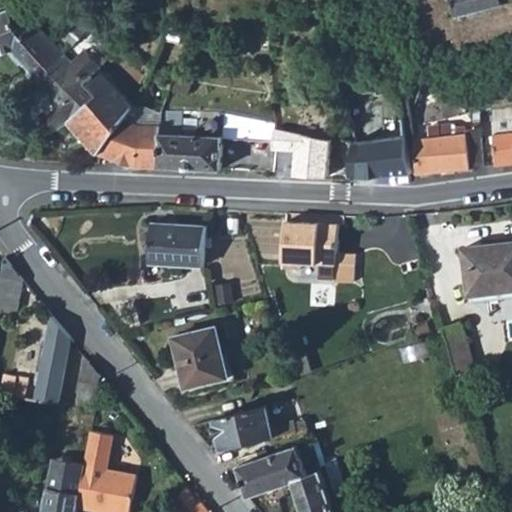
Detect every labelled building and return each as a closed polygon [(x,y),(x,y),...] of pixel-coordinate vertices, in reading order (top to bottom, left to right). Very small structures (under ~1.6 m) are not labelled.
[(456,0),(459,14),(504,3),(504,2),(510,0),(456,0)] [(0,54),(11,50),(13,55),(37,81),(64,53),(35,23),(24,5),(0,14),(0,54)] [(61,34),(71,45),(85,28),(75,18),(61,34)] [(112,50),(109,55),(132,79),(142,72),(115,44),(112,50)] [(37,81),(26,91),(59,127),(67,123),(72,118),(99,93),(87,80),(99,68),(101,66),(84,50),(73,62),(64,53),(37,81)] [(101,152),(135,105),(99,68),(87,80),(99,93),(72,118),(101,152)] [(511,102),(491,105),(493,122),(511,120),(511,102)] [(160,166),(162,125),(142,125),(144,119),(142,111),(135,105),(101,152),(139,164),(160,166)] [(221,168),(223,137),(236,138),(238,116),(199,113),(198,128),(199,134),(197,134),(197,129),(187,129),(188,134),(182,134),(183,128),(183,111),(182,111),(164,111),(162,125),(160,166),(221,168)] [(238,116),(236,138),(275,141),(277,122),(238,116)] [(511,120),(493,122),(497,164),(511,162),(511,120)] [(414,139),(419,172),(470,166),(485,165),(478,129),(472,128),(466,129),(465,128),(458,128),(454,124),(448,124),(429,126),(430,137),(414,139)] [(340,223),(287,220),(285,266),(337,269),(336,281),(355,281),(357,253),(338,252),(340,223)] [(207,225),(153,222),(151,262),(204,265),(207,225)] [(511,241),(464,247),(470,295),(511,289),(511,241)] [(0,283),(0,305),(18,310),(24,279),(6,256),(0,283)] [(215,286),(218,303),(235,300),(232,283),(215,286)] [(0,315),(16,318),(18,310),(0,305),(0,315)] [(41,384),(39,396),(59,400),(71,336),(54,315),(41,384)] [(444,327),(459,374),(478,368),(463,320),(444,327)] [(175,336),(187,387),(230,377),(218,326),(175,336)] [(78,402),(96,405),(101,376),(87,358),(78,402)] [(14,394),(26,396),(28,382),(30,376),(19,374),(19,375),(6,373),(2,392),(14,394)] [(218,417),(224,448),(276,437),(268,405),(218,417)] [(297,423),(299,431),(309,428),(307,420),(297,423)] [(279,425),(281,435),(299,431),(297,423),(297,421),(279,425)] [(79,505),(112,511),(131,511),(138,474),(108,469),(114,434),(93,430),(87,463),(86,462),(78,505),(79,505)] [(313,439),(238,465),(249,497),(295,481),(324,472),(313,439)] [(53,469),(61,470),(64,459),(55,458),(53,469)] [(45,511),(76,511),(78,505),(86,462),(64,459),(61,470),(53,469),(45,511)] [(336,511),(324,472),(295,481),(304,511),(336,511)] [(336,494),(341,508),(356,502),(351,489),(336,494)] [(193,511),(211,511),(200,498),(193,511)]
